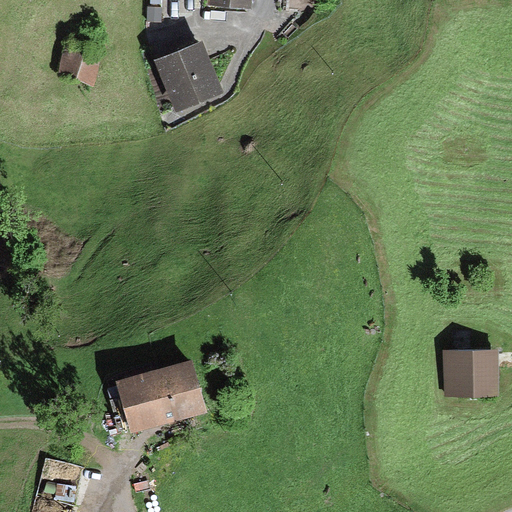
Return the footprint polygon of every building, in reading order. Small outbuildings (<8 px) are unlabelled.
[(249,0),(205,0),(205,7),(248,11),(249,0)] [(219,87),(196,36),(148,58),(171,109),(219,87)] [(55,73),(93,83),(100,52),(62,43),(55,73)] [(496,351),(445,351),(445,398),(496,398),(496,351)] [(180,358),(103,382),(119,434),(196,410),(180,358)]
